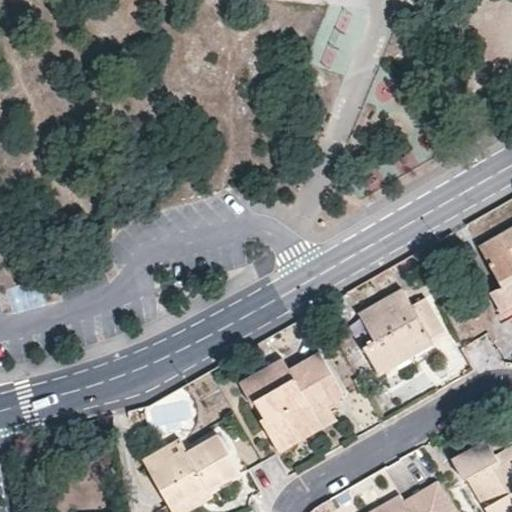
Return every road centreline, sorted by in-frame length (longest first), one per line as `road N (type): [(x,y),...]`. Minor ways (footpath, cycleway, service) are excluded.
road 1 (tertiary): [(511,164),(156,360),(0,411)]
road 2 (residential): [(511,385),(486,389),(308,491),(288,511)]
